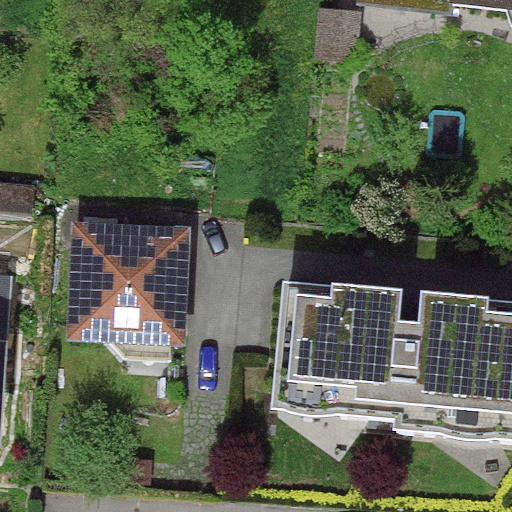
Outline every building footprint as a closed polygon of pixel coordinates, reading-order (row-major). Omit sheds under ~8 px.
[(511,0),(357,0),(357,4),(452,14),(453,2),(505,8),(511,28),(511,0)] [(361,11),(318,8),(315,59),(358,62),(361,11)] [(35,184),(0,181),(0,211),(32,214),(35,184)] [(191,225),(71,220),(66,341),(110,342),(124,359),(171,361),(171,346),(186,347),(191,225)] [(0,425),(9,278),(0,277),(0,425)] [(511,436),(511,298),(423,292),(420,322),(401,321),(403,290),(283,280),(272,409),(285,410),(298,415),(310,417),(326,417),(342,415),(397,419),(396,427),(444,431),(455,436),(469,438),(484,438),(499,436),(511,436)]
